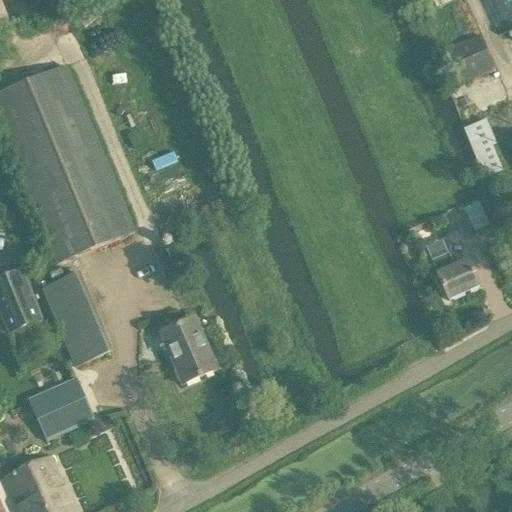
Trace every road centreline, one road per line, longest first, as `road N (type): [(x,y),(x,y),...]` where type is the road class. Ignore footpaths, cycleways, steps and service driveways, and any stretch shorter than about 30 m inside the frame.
road 1 (unclassified): [(175,511),(511,321)]
road 2 (tertiary): [(333,511),(511,412)]
